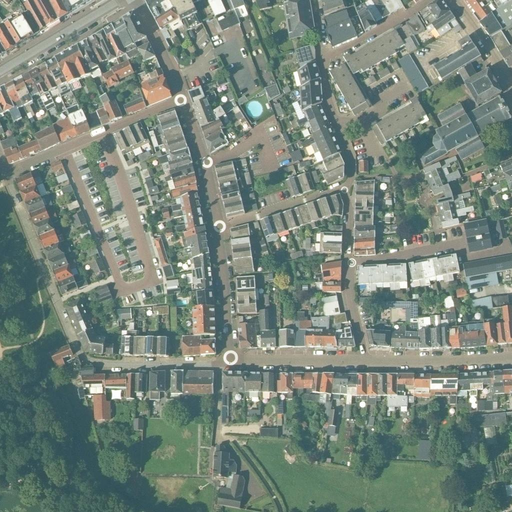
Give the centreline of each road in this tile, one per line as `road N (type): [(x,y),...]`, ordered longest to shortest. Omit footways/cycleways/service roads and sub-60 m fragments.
road 1 (residential): [(63,149),(121,292),(153,280),(102,133)]
road 2 (residential): [(216,366),(83,363),(6,172)]
road 3 (residential): [(366,362),(511,357)]
road 4 (residential): [(0,70),(120,0)]
road 5 (residential): [(322,57),(327,104),(349,155),(344,190)]
road 6 (residential): [(228,365),(366,362)]
road 7 (residential): [(228,365),(219,229)]
road 8 (residential): [(219,229),(181,100)]
road 9 (residential): [(344,190),(219,229)]
road 10 (residential): [(322,57),(430,0)]
